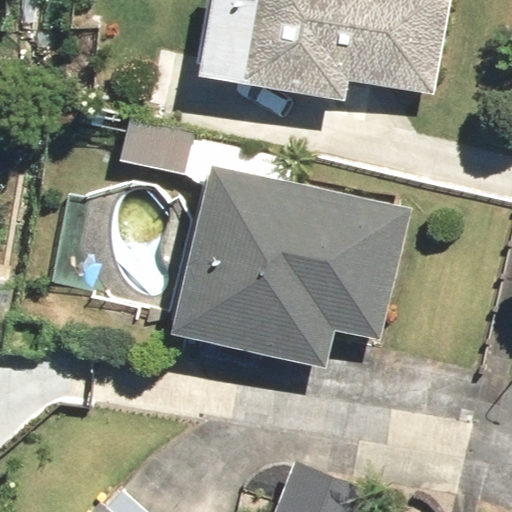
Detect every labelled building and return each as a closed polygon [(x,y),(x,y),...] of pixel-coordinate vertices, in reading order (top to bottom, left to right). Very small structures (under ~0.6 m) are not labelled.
[(264,0),(217,0),(206,67),(252,74),(264,0)] [(437,91),(451,0),(264,0),(252,74),(252,76),(348,91),(350,77),(437,91)] [(207,58),(176,50),(159,119),(190,127),(207,58)] [(128,121),(121,152),(189,169),(197,138),(128,121)] [(419,206),(216,157),(175,325),(335,364),(343,328),(387,339),(419,206)] [(139,511),(108,484),(83,511),(375,511),(384,492),(302,458),(280,511),(139,511)]
